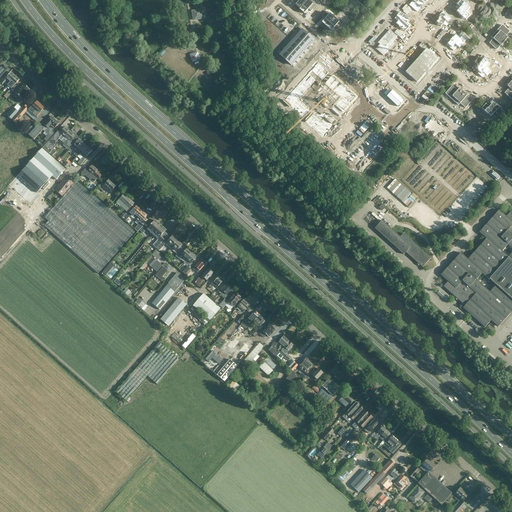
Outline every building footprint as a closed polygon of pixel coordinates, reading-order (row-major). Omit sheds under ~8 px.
[(297,0),(299,1),(295,5),(299,9),(299,10),(308,0),(297,0)] [(311,0),(308,0),(299,10),(304,14),(308,9),(311,12),(317,5),(311,0)] [(413,0),(409,5),(417,11),(425,3),(421,0),(413,0)] [(461,0),(457,4),(458,4),(470,15),(472,13),(469,10),(470,8),(468,6),(468,5),(465,2),(465,3),(461,0)] [(458,4),(456,7),(459,10),(457,12),(466,20),(470,16),(470,15),(458,4)] [(193,21),(203,19),(201,9),(191,11),(193,21)] [(401,11),(398,15),(398,16),(410,26),(412,24),(408,21),(410,19),(408,17),(408,16),(405,14),(401,11)] [(325,19),(322,23),(326,27),(335,17),(334,18),(327,12),(323,16),(325,19)] [(439,19),(437,22),(442,26),(447,21),(448,22),(451,18),(447,14),(446,15),(443,12),(439,17),(440,18),(439,19)] [(398,16),(396,18),(399,21),(397,23),(406,31),(410,27),(410,26),(398,16)] [(335,17),(326,27),(331,31),(335,27),(337,29),(342,24),(335,17)] [(499,29),(495,33),(504,41),(508,37),(506,35),(510,31),(502,25),(498,29),(499,29)] [(386,34),(383,38),(392,47),(395,43),(393,41),(397,37),(390,30),(386,34)] [(299,33),(296,37),(302,42),(306,38),(304,37),(303,35),(301,34),(300,33),(299,33)] [(456,34),(448,43),(452,47),(453,47),(464,35),(461,33),(458,36),(456,34)] [(493,38),(489,43),(497,50),(504,41),(495,33),(491,37),(493,38)] [(464,35),(453,47),(455,49),(458,46),(460,48),(462,45),(463,45),(466,42),(465,42),(468,39),(464,35)] [(296,37),(292,42),(298,47),(302,42),(296,37)] [(306,38),(302,42),(307,47),(311,43),(310,42),(308,40),(307,39),(306,38)] [(381,44),(377,48),(385,55),(392,47),(383,38),(379,42),(381,44)] [(292,42),(288,46),(294,51),(298,47),(292,42)] [(302,42),(298,47),(303,52),(307,47),(302,42)] [(288,46),(284,50),(290,56),(294,51),(288,46)] [(298,47),(294,51),(299,56),(303,52),(298,47)] [(429,49),(425,54),(431,59),(435,55),(435,54),(434,53),(431,51),(429,49)] [(284,50),(280,55),(285,60),(290,56),(284,50)] [(294,51),(290,56),(295,61),(299,56),(294,51)] [(192,63),(200,60),(197,52),(189,55),(192,63)] [(425,54),(421,58),(427,64),(431,59),(425,54)] [(480,57),(476,62),(479,65),(480,63),(486,68),(487,67),(490,64),(487,61),(488,61),(487,60),(488,59),(483,54),(480,58),(480,57)] [(435,55),(431,59),(437,64),(441,60),(435,55)] [(290,56),(285,60),(291,65),(295,61),(290,56)] [(421,58),(417,63),(422,68),(427,64),(421,58)] [(431,59),(427,64),(433,69),(437,64),(431,59)] [(318,60),(281,101),(321,138),(358,97),(318,60)] [(417,63),(413,68),(418,73),(422,68),(417,63)] [(479,65),(476,68),(479,71),(479,72),(478,73),(483,77),(486,74),(487,75),(491,70),(487,67),(486,68),(480,63),(479,65)] [(427,64),(423,68),(428,73),(433,69),(427,64)] [(413,68),(408,72),(411,74),(413,76),(414,77),(418,73),(413,68)] [(422,68),(418,73),(424,78),(428,73),(422,68)] [(7,75),(1,83),(3,85),(5,83),(7,85),(15,76),(11,73),(8,76),(7,75)] [(418,73),(414,77),(415,79),(418,81),(420,83),(424,78),(418,73)] [(15,76),(7,85),(12,90),(17,84),(16,83),(19,80),(15,76)] [(22,99),(30,90),(23,84),(15,93),(22,99)] [(454,86),(447,94),(451,98),(452,97),(456,101),(464,91),(460,87),(458,89),(454,86)] [(464,91),(456,101),(460,104),(461,103),(465,106),(472,98),(464,91)] [(32,114),(41,105),(37,101),(34,105),(33,104),(29,109),(28,110),(32,114)] [(489,102),(487,104),(499,114),(499,115),(503,110),(500,107),(497,104),(496,105),(494,102),(492,104),(489,102)] [(486,103),(482,108),(491,116),(493,114),(497,117),(499,114),(487,104),(486,103)] [(42,113),(41,112),(44,108),(41,105),(32,114),(34,116),(37,118),(36,120),(39,123),(40,122),(44,118),(45,117),(41,113),(42,113)] [(18,113),(12,120),(15,123),(27,110),(24,107),(19,113),(18,113)] [(12,120),(18,113),(14,108),(7,116),(12,120)] [(52,117),(45,125),(46,126),(45,128),(39,123),(37,125),(35,128),(29,135),(36,142),(45,132),(56,120),(52,117)] [(52,131),(59,123),(56,120),(45,132),(49,135),(44,140),(47,142),(54,133),(52,131)] [(35,128),(37,125),(34,122),(25,131),(27,133),(33,127),(35,128)] [(55,143),(62,135),(64,136),(65,137),(69,132),(65,127),(64,128),(60,133),(58,131),(49,140),(47,143),(43,148),(49,154),(58,144),(55,143)] [(73,144),(79,138),(75,134),(74,135),(71,133),(69,132),(65,137),(67,139),(68,140),(64,144),(63,145),(64,145),(68,149),(73,144)] [(77,157),(86,147),(85,145),(82,143),(83,141),(79,138),(73,144),(74,145),(75,143),(76,144),(72,148),(76,151),(74,155),(75,156),(77,157)] [(87,157),(91,151),(89,149),(90,149),(87,146),(87,147),(86,147),(77,157),(79,154),(83,157),(78,163),(80,165),(87,157)] [(42,149),(39,152),(38,151),(36,154),(37,155),(18,176),(37,193),(52,176),(56,180),(65,170),(42,149)] [(98,179),(101,176),(96,172),(97,171),(92,166),(89,169),(87,167),(81,173),(84,176),(84,175),(93,183),(95,181),(95,182),(96,181),(95,180),(97,179),(98,179)] [(67,175),(64,179),(54,190),(62,197),(69,188),(70,189),(44,218),(48,221),(44,226),(98,274),(135,232),(77,181),(74,184),(73,183),(75,182),(67,175)] [(386,187),(408,206),(412,201),(412,202),(417,196),(413,193),(412,194),(395,179),(393,181),(392,180),(386,187)] [(110,193),(115,187),(108,180),(105,184),(103,182),(98,187),(101,189),(100,190),(103,192),(106,189),(110,193)] [(124,194),(118,201),(116,203),(126,212),(128,209),(127,207),(132,202),(124,194)] [(134,204),(132,202),(127,207),(128,209),(126,212),(124,214),(123,213),(120,217),(123,219),(126,216),(127,216),(124,220),(125,221),(131,215),(133,217),(140,209),(139,208),(137,210),(132,205),(134,204)] [(146,218),(145,217),(147,216),(140,209),(133,217),(134,217),(135,215),(138,218),(136,220),(140,223),(134,229),(137,232),(139,231),(145,224),(147,221),(148,220),(146,219),(146,218)] [(511,212),(511,211),(506,216),(499,210),(479,232),(486,239),(468,259),(461,253),(441,275),(448,281),(443,286),(465,306),(463,308),(485,327),(491,320),(498,327),(511,311),(511,212)] [(152,234),(161,225),(155,220),(153,223),(152,222),(150,224),(147,221),(145,224),(139,231),(143,234),(146,231),(147,229),(152,234)] [(422,267),(431,258),(403,233),(400,237),(382,221),(375,229),(404,255),(406,252),(422,267)] [(163,228),(161,225),(152,234),(158,239),(153,245),(157,249),(163,242),(166,238),(163,235),(164,233),(166,230),(163,228)] [(170,248),(177,241),(172,236),(169,240),(167,238),(166,238),(157,249),(159,251),(165,244),(170,248)] [(177,241),(170,248),(177,255),(181,250),(179,248),(182,245),(177,241)] [(177,255),(176,257),(180,261),(181,260),(184,262),(191,254),(186,249),(184,252),(181,250),(177,255)] [(163,266),(157,261),(158,260),(159,260),(161,258),(158,255),(160,254),(156,250),(152,255),(155,258),(154,259),(151,256),(146,262),(148,264),(154,270),(157,273),(163,266)] [(191,254),(184,262),(187,265),(188,265),(189,266),(196,258),(191,254)] [(199,271),(204,265),(199,261),(193,269),(195,271),(197,269),(199,271)] [(107,276),(115,266),(111,263),(103,273),(107,276)] [(188,266),(182,272),(185,275),(191,269),(188,266)] [(168,271),(163,267),(155,275),(160,280),(168,271)] [(206,281),(213,273),(208,269),(201,277),(203,279),(204,278),(206,281)] [(160,310),(185,280),(177,273),(168,283),(168,284),(152,303),(160,310)] [(218,286),(222,281),(218,277),(213,282),(211,284),(213,286),(215,284),(218,286)] [(226,295),(232,289),(227,285),(225,287),(224,286),(218,292),(221,294),(223,292),(226,295)] [(235,292),(231,296),(227,301),(225,299),(219,305),(223,309),(228,303),(234,307),(242,298),(239,296),(235,292)] [(210,321),(220,308),(203,294),(193,306),(210,321)] [(135,302),(144,309),(147,305),(139,298),(135,302)] [(178,298),(160,320),(168,326),(186,305),(178,298)] [(243,312),(249,305),(243,300),(244,300),(243,300),(237,307),(243,312)] [(192,308),(189,311),(205,325),(208,322),(192,308)] [(252,320),(255,322),(261,316),(256,312),(253,315),(253,314),(250,316),(253,319),(252,320)] [(241,315),(236,320),(239,323),(244,318),(241,315)] [(261,316),(255,322),(257,325),(256,326),(258,328),(265,321),(263,319),(264,319),(261,316)] [(246,329),(250,325),(244,320),(241,324),(246,329)] [(233,323),(226,332),(230,335),(237,326),(233,323)] [(270,324),(262,332),(268,338),(276,329),(275,329),(275,328),(273,326),(272,326),(270,324)] [(257,327),(251,333),(255,336),(260,330),(257,327)] [(193,333),(182,346),(186,348),(196,336),(193,333)] [(268,350),(274,356),(288,341),(283,336),(278,343),(275,340),(271,344),(271,346),(268,350)] [(289,342),(288,341),(274,356),(275,357),(279,353),(283,356),(285,358),(288,361),(291,358),(285,352),(285,351),(284,350),(286,349),(288,350),(293,345),(289,342)] [(179,360),(169,351),(159,343),(115,392),(125,401),(147,376),(157,385),(179,360)] [(249,364),(253,360),(255,357),(257,359),(259,357),(257,355),(261,350),(263,346),(260,343),(245,361),(249,364)] [(223,360),(212,351),(213,351),(212,351),(205,360),(209,362),(212,358),(219,364),(223,360)] [(260,358),(261,359),(264,362),(259,367),(267,375),(272,370),(276,366),(271,361),(271,360),(265,355),(264,356),(264,355),(262,358),(261,357),(260,358)] [(298,367),(305,373),(307,371),(313,364),(306,358),(298,367)] [(225,382),(238,366),(230,359),(217,375),(225,382)] [(317,380),(323,373),(318,369),(312,376),(317,380)] [(285,379),(292,385),(299,377),(292,371),(285,379)] [(231,377),(226,383),(234,391),(240,386),(231,377)] [(328,401),(340,388),(337,386),(337,384),(335,384),(329,379),(324,385),(326,387),(325,389),(323,388),(319,393),(328,401)] [(347,408),(353,400),(346,393),(344,396),(342,394),(341,396),(342,398),(339,401),(347,408)] [(356,403),(350,408),(342,417),(346,420),(359,406),(359,405),(359,404),(358,402),(357,402),(356,403)] [(363,409),(363,408),(363,407),(362,406),(360,406),(359,406),(346,420),(349,423),(352,419),(356,414),(358,415),(363,409)] [(355,429),(359,425),(369,414),(365,411),(359,417),(361,418),(356,424),(354,422),(350,425),(355,429)] [(369,414),(359,425),(363,428),(372,418),(369,414)] [(366,428),(367,428),(365,430),(367,432),(368,434),(378,423),(374,419),(366,428)] [(374,433),(371,436),(373,438),(376,434),(380,438),(380,437),(386,430),(382,427),(377,432),(378,432),(376,434),(374,433)] [(330,428),(322,437),(325,440),(333,431),(330,428)] [(341,436),(346,430),(343,428),(338,434),(341,436)] [(386,430),(380,437),(383,440),(385,439),(390,434),(386,430)] [(344,450),(355,437),(351,434),(340,446),(344,450)] [(399,442),(392,436),(387,442),(392,447),(388,450),(392,454),(401,445),(398,443),(399,442)] [(382,446),(385,442),(383,441),(380,444),(377,441),(374,445),(379,449),(380,448),(382,446)] [(321,459),(332,446),(328,443),(317,455),(321,459)] [(422,465),(427,469),(425,472),(427,473),(417,483),(441,505),(449,496),(452,498),(455,494),(459,497),(464,491),(460,488),(455,494),(453,492),(452,493),(429,473),(430,472),(435,466),(427,459),(422,465)] [(367,494),(394,464),(390,460),(381,469),(382,470),(363,490),(367,494)] [(411,478),(412,477),(418,470),(416,468),(409,475),(411,478)] [(341,482),(350,473),(345,469),(337,478),(341,482)] [(390,474),(389,476),(391,478),(393,477),(396,479),(400,474),(395,469),(390,474)] [(371,476),(365,471),(349,489),(355,495),(371,476)] [(402,475),(396,482),(402,488),(406,483),(403,481),(406,478),(402,475)] [(390,487),(392,484),(386,478),(381,484),(379,486),(384,490),(385,488),(386,489),(387,489),(390,487)] [(424,492),(418,486),(408,497),(415,503),(416,501),(417,501),(419,499),(419,498),(424,492)] [(464,491),(459,497),(463,501),(468,495),(464,491)] [(383,494),(376,503),(377,504),(378,503),(382,506),(388,499),(383,494)] [(457,511),(464,504),(462,502),(452,511),(457,511)]
